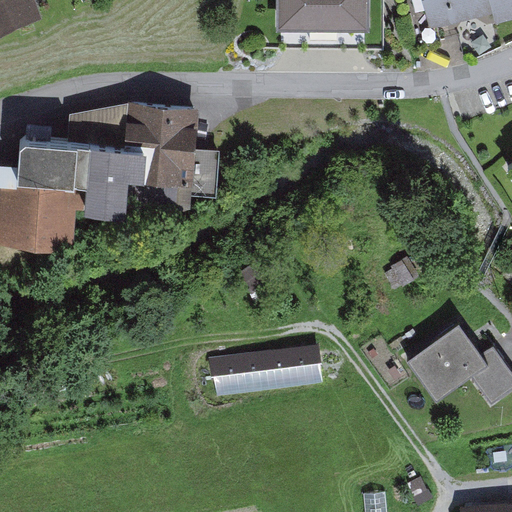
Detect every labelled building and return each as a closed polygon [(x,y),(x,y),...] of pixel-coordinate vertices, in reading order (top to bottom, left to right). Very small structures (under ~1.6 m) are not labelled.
[(0,0),(0,34),(45,12),(39,0),(0,0)] [(380,0),(275,0),(275,45),(321,45),(380,45),(380,0)] [(511,0),(415,0),(420,27),(511,10),(511,0)] [(78,140),(21,137),(20,161),(0,159),(0,249),(14,251),(15,242),(76,246),(80,190),(197,197),(202,120),(79,112),(78,140)] [(511,159),(500,168),(511,183),(511,159)] [(511,384),(487,346),(469,358),(448,326),(401,356),(426,394),(468,367),(490,400),(511,386),(511,384)] [(320,342),(215,358),(220,394),(325,378),(320,342)]
